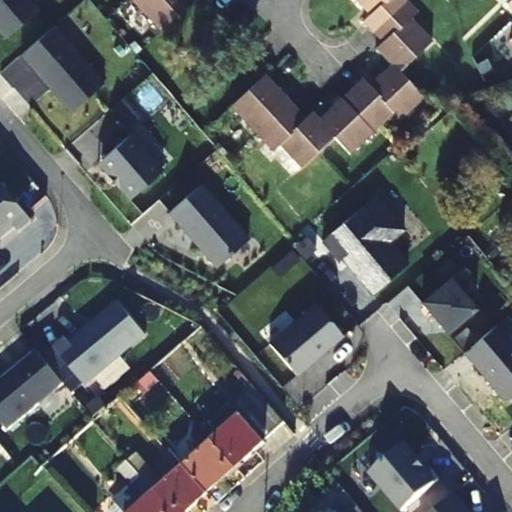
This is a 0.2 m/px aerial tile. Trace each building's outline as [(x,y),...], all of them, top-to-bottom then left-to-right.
[(38,12),(27,0),(0,0),(0,33),(6,40),(38,12)] [(129,0),(161,33),(194,2),(192,0),(129,0)] [(374,51),(390,68),(391,67),(399,73),(431,44),(410,21),(416,14),(402,0),(352,0),(368,17),(362,23),(372,34),(381,44),(374,51)] [(104,85),(55,24),(20,56),(71,114),(104,85)] [(424,99),(399,73),(391,67),(390,68),(369,87),(362,81),(351,91),(319,120),(312,113),(305,121),(296,111),(264,77),(230,108),(272,153),(279,147),(300,170),(333,140),(349,156),(392,116),(399,122),(424,99)] [(127,129),(139,119),(123,101),(111,111),(127,129)] [(129,201),(162,172),(130,135),(101,161),(121,184),(117,187),(129,201)] [(97,164),(117,187),(121,184),(101,161),(97,164)] [(32,220),(1,183),(0,183),(0,239),(15,227),(18,231),(32,220)] [(200,186),(168,214),(216,269),(248,241),(200,186)] [(403,232),(375,198),(322,243),(338,263),(341,261),(371,296),(408,267),(389,244),(403,232)] [(85,386),(146,335),(118,302),(70,343),(66,338),(54,348),(85,386)] [(511,345),(496,327),(463,355),(505,403),(511,397),(511,345)] [(0,420),(9,431),(64,384),(37,351),(0,381),(0,420)] [(136,387),(143,395),(159,383),(151,373),(136,387)] [(204,430),(213,441),(212,442),(235,468),(285,424),(253,386),(204,430)] [(183,467),(207,494),(235,468),(212,442),(203,432),(194,442),(202,451),(183,467)] [(165,484),(137,453),(127,461),(141,477),(155,492),(172,511),(186,511),(207,494),(183,467),(165,484)] [(118,470),(132,485),(141,477),(127,461),(118,470)] [(172,511),(155,492),(141,505),(128,491),(114,503),(122,511),(172,511)] [(467,511),(454,495),(433,511),(467,511)]
